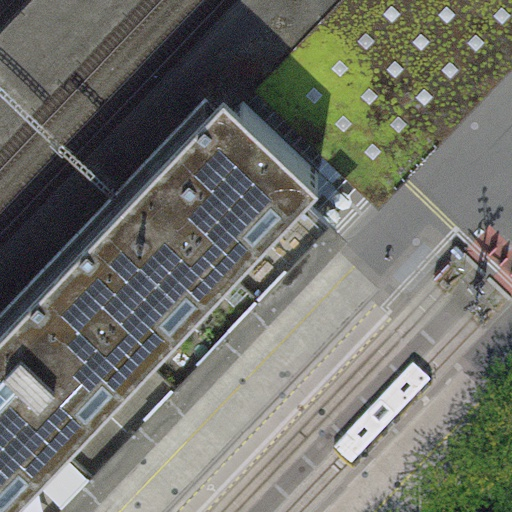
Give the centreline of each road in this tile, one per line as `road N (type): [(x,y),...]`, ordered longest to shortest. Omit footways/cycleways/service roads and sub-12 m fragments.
road 1 (primary): [(511,190),(368,294),(242,359)]
road 2 (primary): [(242,359),(218,338),(155,324),(124,333),(79,378)]
road 3 (primary): [(197,511),(240,484),(255,461),(264,426),(259,391),(242,359)]
road 4 (primary): [(79,378),(70,412),(73,447),(89,478),(115,502)]
